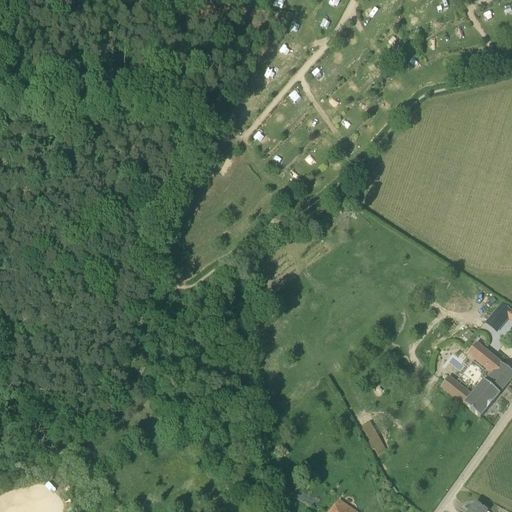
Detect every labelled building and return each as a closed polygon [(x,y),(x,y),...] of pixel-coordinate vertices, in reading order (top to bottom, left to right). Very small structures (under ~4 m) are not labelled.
[(278,0),(281,8),(290,5),(288,0),(278,0)] [(295,23),(293,30),(301,32),(303,25),(295,23)] [(508,318),(511,312),(503,305),(486,324),(496,332),(508,318)] [(481,419),(500,396),(511,381),(511,373),(476,345),(468,354),(494,375),(474,396),(450,377),(441,387),(481,419)] [(232,502),(238,495),(230,489),(224,496),(232,502)] [(357,511),(340,499),(330,511),(357,511)]
